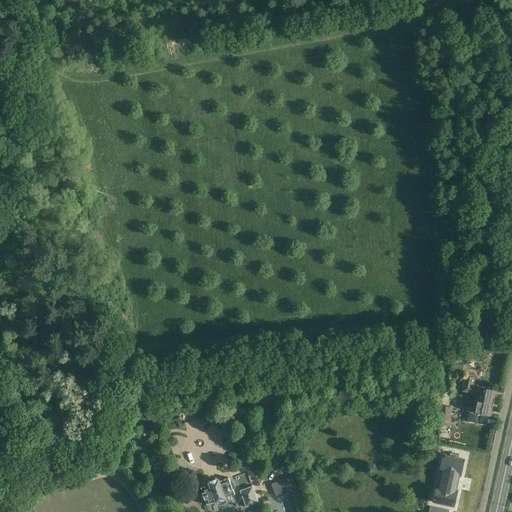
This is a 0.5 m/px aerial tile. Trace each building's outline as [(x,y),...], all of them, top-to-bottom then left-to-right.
[(478,395),(477,400),(492,403),(495,390),(474,385),(476,377),(465,375),(461,391),(478,395)] [(492,403),(477,400),(476,404),(469,402),(467,410),(470,411),(468,421),(486,425),(492,403)] [(440,424),(450,425),(451,407),(441,406),(440,424)] [(462,474),(466,458),(445,454),(441,470),(442,470),(439,485),(438,485),(434,501),(455,505),(459,489),(458,489),(461,474),(462,474)] [(209,511),(235,511),(259,503),(247,471),(219,481),(218,480),(211,482),(211,484),(201,488),(209,511)] [(310,511),(297,475),(272,483),(277,496),(292,491),(299,511),(310,511)]
